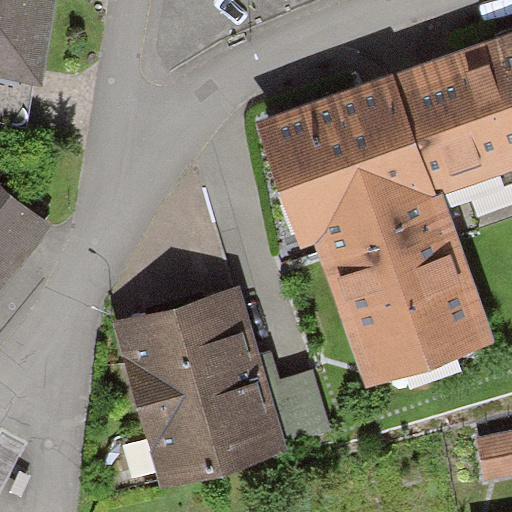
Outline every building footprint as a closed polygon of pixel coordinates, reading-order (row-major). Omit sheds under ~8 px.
[(0,0),(0,117),(27,122),(34,84),(46,86),(59,0),(0,0)] [(511,32),(487,41),(511,110),(511,32)] [(315,243),(363,387),(498,338),(445,195),(511,169),(511,110),(487,41),(395,75),(259,123),(300,248),(315,243)] [(0,278),(38,229),(0,200),(0,278)] [(142,417),(162,488),(290,451),(262,355),(241,283),(113,320),(142,417)] [(275,352),(262,355),(290,451),(336,438),(315,367),(282,377),(275,352)] [(511,436),(475,442),(481,479),(511,474),(511,436)]
